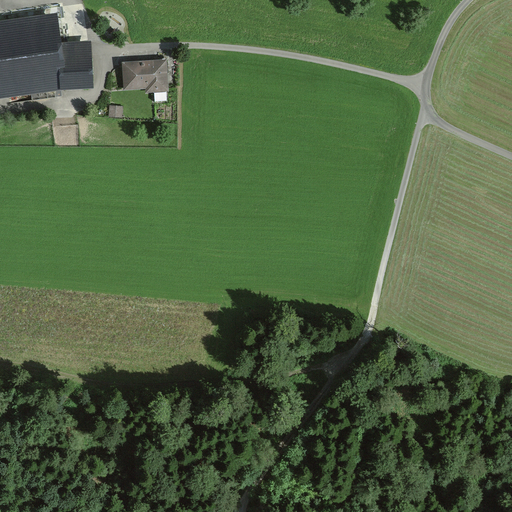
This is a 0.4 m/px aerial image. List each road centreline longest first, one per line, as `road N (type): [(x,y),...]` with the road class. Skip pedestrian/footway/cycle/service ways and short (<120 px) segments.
road 1 (track): [(236,511),(373,325),(427,102)]
road 2 (track): [(0,364),(156,388),(261,383),(351,360)]
road 3 (unclassified): [(511,157),(450,129),(427,102),(440,47),(455,14),(472,0)]
